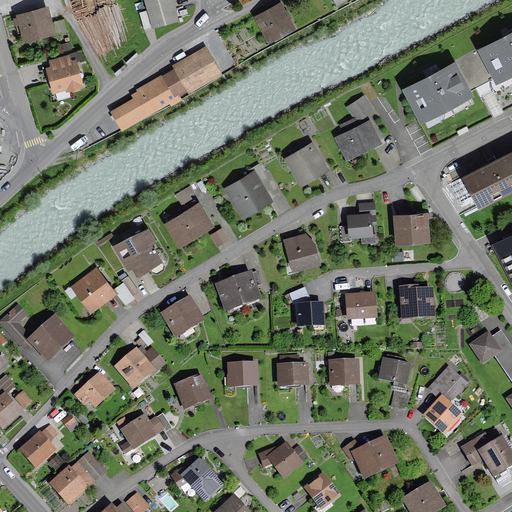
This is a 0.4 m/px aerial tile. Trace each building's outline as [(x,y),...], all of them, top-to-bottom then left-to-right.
[(146,0),(154,26),(177,20),(171,0),(146,0)] [(24,41),(56,32),(49,4),(16,12),(17,16),(14,17),(16,23),(19,22),(24,41)] [(289,31),(287,28),(289,27),(279,7),(260,18),(270,37),(272,36),(274,39),(289,31)] [(139,12),(144,29),(151,27),(146,10),(139,12)] [(511,34),(483,50),(497,76),(508,71),(511,71),(511,34)] [(216,70),(206,53),(166,76),(176,94),(216,70)] [(67,86),(68,89),(81,85),(74,62),(49,69),(54,90),(67,86)] [(457,97),(468,92),(454,65),(407,89),(428,127),(443,119),(445,114),(439,112),(440,109),(451,103),(454,104),(457,97)] [(176,97),(178,97),(176,94),(166,76),(140,91),(143,96),(114,112),(123,128),(171,100),(172,103),(177,100),(176,97)] [(370,111),(362,98),(350,106),(355,115),(360,111),(363,115),(370,111)] [(337,136),(348,158),(379,141),(369,122),(358,127),(354,119),(341,125),(345,132),(337,136)] [(289,160),(301,181),(324,168),(307,140),(298,146),(302,152),(289,160)] [(465,176),(479,205),(511,188),(511,151),(496,160),(494,156),(488,159),(490,163),(465,176)] [(245,213),(267,200),(260,189),(263,187),(260,181),(266,177),(259,164),(248,170),(251,175),(230,187),(234,195),(232,196),(236,203),(238,202),(245,213)] [(191,186),(177,193),(180,199),(194,192),(191,186)] [(169,224),(180,242),(208,225),(194,201),(173,214),(176,219),(169,224)] [(372,234),(371,223),(376,223),(375,204),(359,205),(360,215),(348,216),(349,226),(340,227),(341,242),(351,241),(350,236),(372,234)] [(396,216),(398,242),(428,239),(426,213),(396,216)] [(211,235),(216,244),(227,238),(221,228),(211,235)] [(162,269),(162,266),(154,251),(156,250),(154,248),(153,249),(149,243),(153,241),(147,230),(132,238),(131,235),(117,244),(116,246),(129,267),(133,265),(138,273),(151,265),(154,271),(157,272),(162,269)] [(295,260),(297,268),(319,262),(314,245),(310,246),(308,245),(305,236),(286,241),(291,261),(295,260)] [(257,297),(258,300),(259,299),(255,287),(261,285),(257,271),(249,275),(218,286),(227,311),(228,311),(227,308),(257,297)] [(76,287),(91,308),(111,292),(96,272),(76,287)] [(128,277),(122,281),(123,283),(130,293),(136,289),(128,277)] [(124,302),(132,296),(130,293),(123,283),(114,289),(124,302)] [(295,307),(297,307),(310,306),(310,301),(304,288),(289,295),(295,307)] [(402,289),(404,318),(433,316),(431,291),(417,292),(416,288),(402,289)] [(347,297),(349,319),(376,317),(374,295),(365,295),(364,292),(360,293),(356,293),(356,296),(347,297)] [(165,315),(177,334),(200,320),(189,301),(165,315)] [(299,326),(323,325),(322,305),(310,306),(297,307),(299,326)] [(4,322),(24,344),(30,339),(16,323),(25,315),(18,307),(8,316),(9,317),(4,322)] [(55,320),(32,341),(48,359),(71,338),(55,320)] [(146,345),(147,347),(153,342),(144,331),(138,336),(141,338),(136,342),(142,348),(146,345)] [(488,333),(471,345),(483,363),(494,356),(511,381),(511,396),(507,400),(511,406),(511,348),(501,332),(492,338),(488,333)] [(133,384),(149,370),(153,374),(163,366),(156,358),(158,357),(152,349),(146,354),(147,355),(144,357),(139,352),(120,368),(133,384)] [(384,360),(379,379),(406,385),(410,366),(384,360)] [(229,366),(229,386),(257,385),(256,365),(245,365),(244,361),(238,362),(238,365),(229,366)] [(279,367),(280,386),(307,384),(306,366),(291,366),(291,361),(281,362),(281,367),(279,367)] [(331,363),(332,383),(358,382),(357,362),(331,363)] [(444,432),(459,415),(448,405),(466,385),(448,368),(429,389),(438,397),(429,406),(433,410),(427,416),(444,432)] [(90,401),(95,407),(114,389),(100,374),(76,396),(85,406),(90,401)] [(177,386),(185,407),(209,398),(200,377),(177,386)] [(395,390),(392,405),(406,408),(410,393),(395,390)] [(16,399),(24,407),(30,402),(22,394),(16,399)] [(18,417),(15,415),(18,413),(5,397),(0,401),(0,422),(3,426),(11,419),(13,422),(18,417)] [(172,428),(163,414),(156,418),(163,428),(166,432),(172,428)] [(121,447),(125,453),(163,428),(156,418),(148,423),(144,417),(129,427),(124,419),(118,423),(130,442),(121,447)] [(24,449),(38,465),(53,452),(46,444),(58,435),(50,426),(24,449)] [(505,468),(506,470),(511,465),(511,454),(502,439),(500,440),(494,430),(486,435),(485,434),(462,448),(472,466),(484,459),(493,475),(505,468)] [(355,442),(344,450),(352,460),(358,456),(367,474),(393,462),(383,442),(362,452),(355,442)] [(273,463),(283,476),(307,457),(299,447),(291,452),(286,446),(278,452),(275,449),(259,455),(264,467),(273,463)] [(77,492),(79,495),(94,481),(86,472),(96,463),(89,455),(55,484),(68,500),(77,492)] [(192,485),(205,499),(220,486),(208,472),(211,470),(202,460),(189,472),(184,467),(172,476),(182,491),(192,485)] [(307,489),(321,508),(338,495),(323,476),(307,489)] [(408,501),(415,511),(428,511),(440,505),(429,488),(408,501)] [(127,503),(135,511),(143,511),(148,508),(137,494),(127,503)] [(221,511),(244,511),(234,501),(221,511)]
